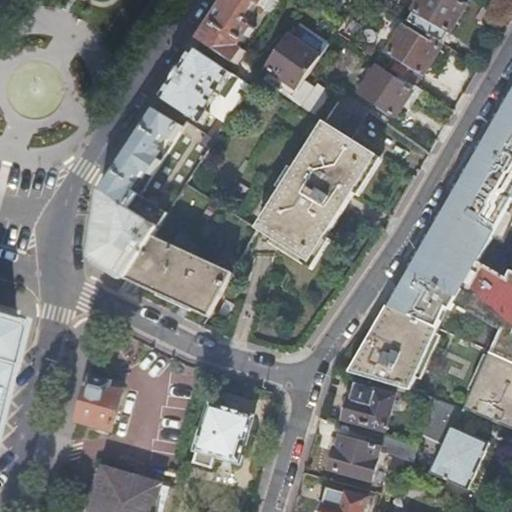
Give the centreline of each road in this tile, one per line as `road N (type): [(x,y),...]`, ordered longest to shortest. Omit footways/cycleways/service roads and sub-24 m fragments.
road 1 (residential): [(511,44),(306,382)]
road 2 (residential): [(56,219),(207,0)]
road 3 (residential): [(306,382),(179,343),(60,284)]
road 4 (residential): [(12,511),(60,284)]
road 5 (residential): [(306,382),(268,511)]
